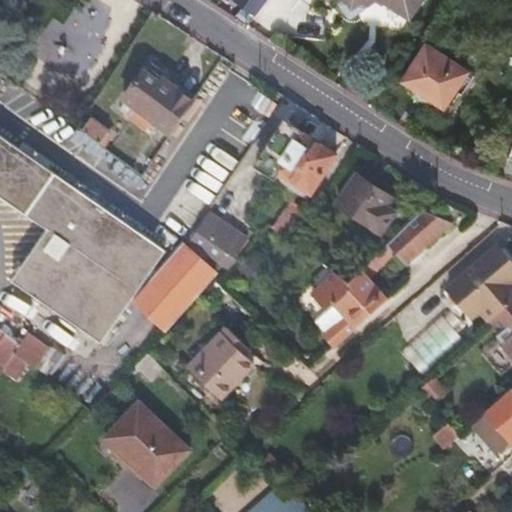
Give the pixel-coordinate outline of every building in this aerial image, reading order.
[(241,0),(257,12),(266,0),(241,0)] [(390,0),(411,14),(420,0),(340,0),(347,9),(358,11),(368,4),(365,0),(390,0)] [(403,79),(443,105),(465,70),(426,44),(403,79)] [(194,101),(162,78),(159,83),(144,72),(123,101),(126,102),(120,110),(147,130),(154,122),(172,134),(194,101)] [(85,136),(87,138),(103,149),(108,142),(105,139),(108,133),(89,120),(80,133),(85,136)] [(256,164),(275,175),(277,172),(300,186),(294,196),(307,204),(337,156),(284,122),(256,164)] [(10,284),(100,345),(163,253),(0,136),(0,197),(47,231),(10,284)] [(271,182),(275,175),(256,164),(252,170),(271,182)] [(277,172),(275,175),(271,182),(294,196),(300,186),(277,172)] [(338,206),(382,234),(395,212),(387,207),(393,197),(358,175),(338,206)] [(294,244),(311,218),(292,205),(276,231),(294,244)] [(452,224),(420,212),(349,284),(335,274),(310,297),(327,315),(334,309),(343,319),(323,338),(332,349),(387,300),(378,291),(368,278),(394,255),(405,266),(452,224)] [(243,234),(255,242),(270,227),(256,218),(243,234)] [(511,302),(511,264),(496,246),(447,289),(460,303),(451,311),(463,324),(481,309),(492,321),(511,302)] [(135,304),(165,330),(214,274),(184,248),(135,304)] [(378,291),(405,266),(394,255),(368,278),(378,291)] [(460,303),(447,289),(439,297),(451,311),(460,303)] [(511,302),(492,321),(489,323),(488,324),(498,336),(496,338),(502,345),(501,346),(511,358),(511,302)] [(463,324),(451,311),(443,318),(442,317),(401,353),(423,377),(464,342),(455,332),(463,324)] [(188,369),(221,400),(255,364),(248,357),(251,353),(227,329),(188,369)] [(0,331),(0,373),(2,372),(13,356),(20,346),(0,331)] [(28,335),(20,346),(13,356),(27,366),(33,370),(48,350),(28,335)] [(51,346),(48,350),(33,370),(47,380),(63,356),(51,346)] [(163,368),(148,354),(136,366),(151,381),(163,368)] [(13,356),(2,372),(16,382),(27,366),(13,356)] [(511,393),(473,428),(496,455),(511,440),(511,393)] [(190,450),(140,402),(105,438),(124,456),(127,453),(158,483),(190,450)] [(460,437),(450,426),(437,437),(447,448),(460,437)] [(313,511),(295,495),(247,449),(198,499),(210,511),(313,511)]
